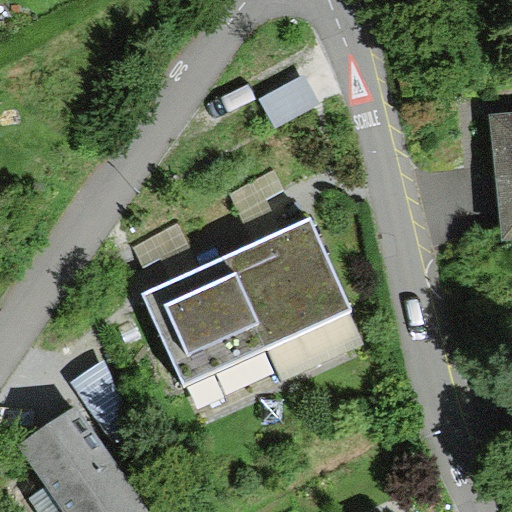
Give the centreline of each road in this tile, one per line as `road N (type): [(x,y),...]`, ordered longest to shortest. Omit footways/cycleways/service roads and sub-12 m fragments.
road 1 (residential): [(478,511),(431,400),(355,64),(328,0)]
road 2 (residential): [(0,332),(249,0)]
